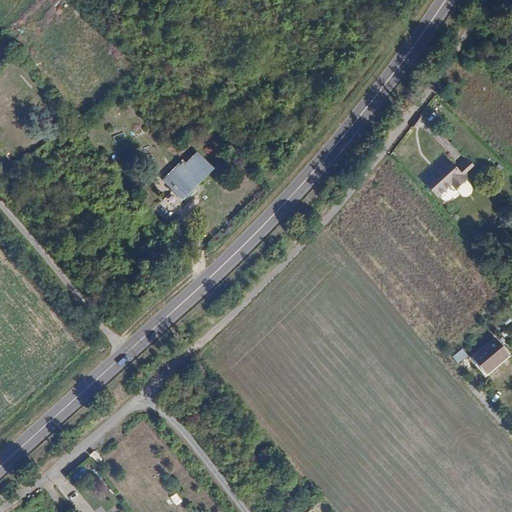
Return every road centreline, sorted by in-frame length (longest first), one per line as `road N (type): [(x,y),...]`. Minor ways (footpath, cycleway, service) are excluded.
road 1 (secondary): [(445,0),(341,138),(213,274)]
road 2 (unclassified): [(213,274),(73,127),(0,177)]
road 3 (unclassified): [(0,204),(126,351)]
road 4 (secondary): [(126,351),(0,465)]
